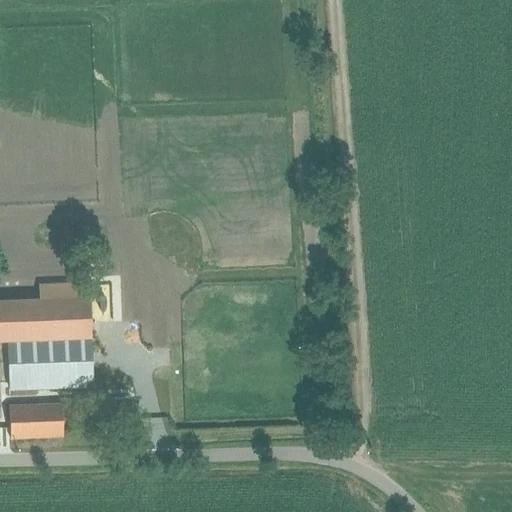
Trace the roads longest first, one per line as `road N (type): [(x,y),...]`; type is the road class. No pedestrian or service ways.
road 1 (track): [(334,0),(362,465)]
road 2 (unclassified): [(362,465),(0,465)]
